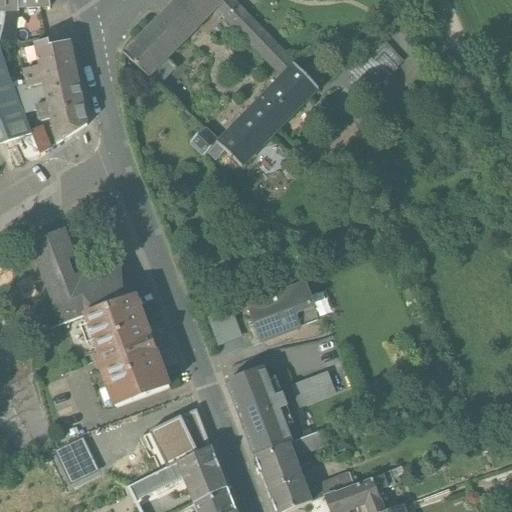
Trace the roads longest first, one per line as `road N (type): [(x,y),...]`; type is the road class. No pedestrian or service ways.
road 1 (residential): [(118,150),(253,511)]
road 2 (residential): [(438,0),(511,166)]
road 3 (residential): [(118,150),(0,219)]
road 4 (residential): [(91,18),(118,150)]
